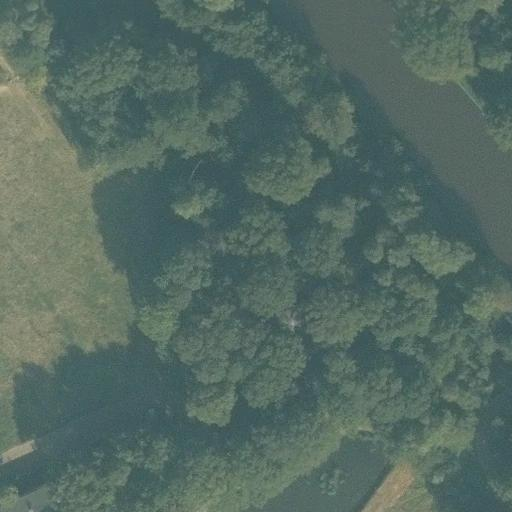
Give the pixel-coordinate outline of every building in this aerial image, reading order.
[(36,96),(0,112),(0,130),(3,138),(46,118),(36,96)] [(46,118),(3,138),(13,158),(55,139),(46,118)] [(55,139),(13,158),(22,179),(65,160),(55,139)] [(65,160),(22,179),(31,200),(74,181),(65,160)] [(74,181),(31,200),(40,220),(83,201),(74,181)] [(83,201),(40,220),(50,241),(92,222),(83,201)] [(92,222),(50,241),(59,263),(102,243),(92,222)] [(98,278),(56,297),(66,319),(108,300),(98,278)] [(108,300),(66,319),(75,339),(117,321),(108,300)] [(117,321),(75,339),(84,360),(127,341),(117,321)] [(127,341),(84,360),(93,381),(136,362),(127,341)] [(136,362),(93,381),(103,403),(145,384),(136,362)] [(55,478),(26,491),(35,511),(66,511),(64,507),(68,505),(55,478)] [(35,511),(26,491),(0,502),(0,511),(35,511)]
